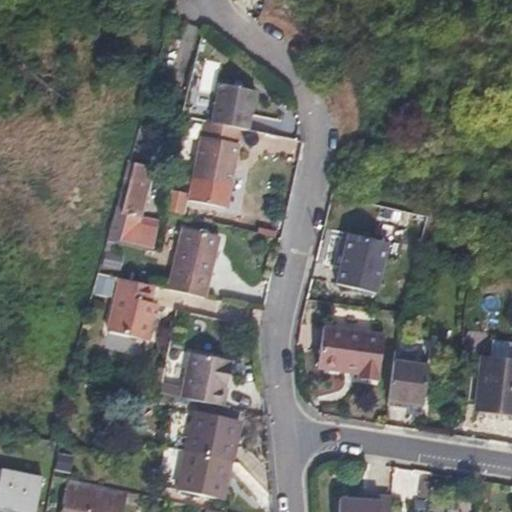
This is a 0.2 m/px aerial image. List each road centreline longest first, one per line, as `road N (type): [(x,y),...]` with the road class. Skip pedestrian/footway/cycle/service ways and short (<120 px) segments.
road 1 (residential): [(212,0),(304,83),(321,117),(275,328),(285,428)]
road 2 (residential): [(285,428),(511,465)]
